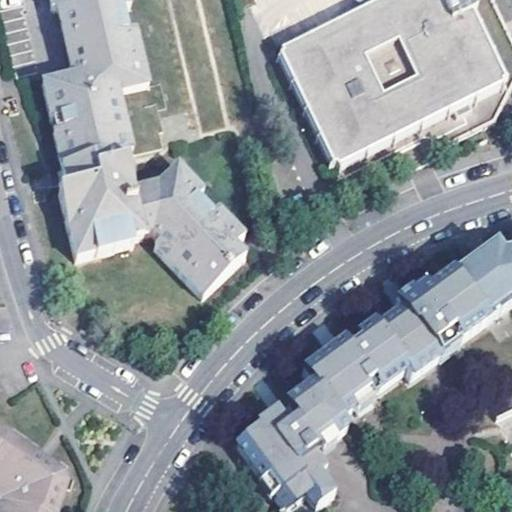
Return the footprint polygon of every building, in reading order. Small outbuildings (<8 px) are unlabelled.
[(158,248),(208,300),(249,261),(238,249),(249,239),(223,212),(216,219),(200,202),(207,196),(183,170),(164,187),(138,194),(129,159),(136,157),(121,98),(149,90),(135,36),(127,38),(120,14),(128,12),(126,0),(46,0),(48,9),(54,8),(73,78),(42,87),(51,123),(60,121),(63,133),(54,135),(63,169),(66,183),(60,184),(63,197),(60,197),(70,234),(72,234),(79,262),(99,257),(99,259),(137,248),(135,242),(147,238),(146,236),(156,234),(164,243),(158,248)] [(511,48),(488,0),(253,0),(279,52),(276,63),(329,169),(334,170),(345,195),(493,125),(511,87),(511,48)] [(51,123),(54,135),(63,133),(60,121),(51,123)] [(511,260),(507,262),(507,267),(499,268),(490,254),(483,258),(475,262),(473,259),(446,279),(479,326),(506,308),(511,307),(511,260)] [(400,318),(373,338),(407,387),(435,367),(428,358),(446,344),(449,348),(456,343),(479,326),(446,279),(422,296),(419,291),(404,301),(393,308),(400,318)] [(511,409),(511,307),(506,308),(479,326),(456,343),(494,419),(511,409)] [(351,341),(355,347),(343,356),(336,361),(332,364),(328,359),(328,358),(314,368),(311,364),(297,374),(309,391),(340,436),(356,425),(354,421),(370,410),(368,407),(376,401),(380,407),(407,387),(373,338),(368,330),(351,341)] [(453,354),(449,348),(446,344),(428,358),(435,367),(453,354)] [(339,351),(328,359),(332,364),(336,361),(343,356),(339,351)] [(276,423),(273,418),(271,416),(254,427),(256,430),(234,446),(262,484),(266,481),(275,494),(271,497),(280,510),(288,504),(290,507),(302,499),(311,511),(330,498),(316,478),(321,475),(309,458),(314,455),(312,451),(325,442),(327,446),(340,436),(309,391),(283,411),(287,416),(281,420),(276,423)] [(368,407),(370,410),(372,413),(380,407),(376,401),(368,407)] [(287,416),(283,411),(273,418),(276,423),(281,420),(287,416)] [(2,443),(27,463),(29,459),(6,439),(2,443)] [(0,511),(55,511),(59,501),(61,496),(59,492),(57,488),(53,484),(49,481),(33,468),(27,463),(2,443),(0,441),(0,511)] [(61,496),(59,501),(63,502),(65,492),(61,483),(54,476),(49,481),(53,484),(57,488),(59,492),(61,496)]
